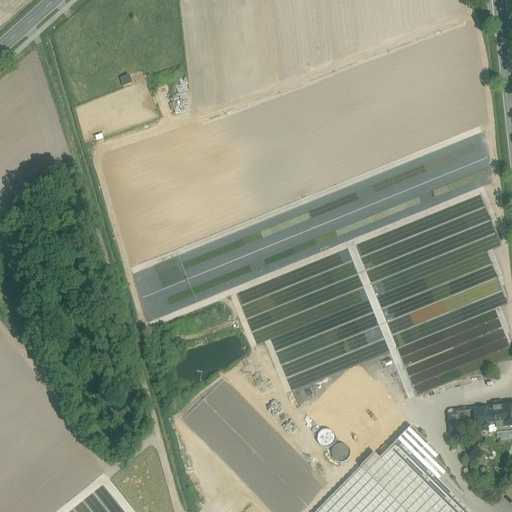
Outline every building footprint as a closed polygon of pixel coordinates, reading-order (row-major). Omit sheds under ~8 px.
[(124,87),(134,83),(131,75),(121,78),(124,87)] [(484,274),(487,281),(496,277),(489,261),(485,263),(489,272),(484,274)] [(255,344),(273,338),(272,334),(267,336),(264,328),(255,331),(253,325),(254,324),(251,315),(245,317),(255,344)] [(511,405),(474,410),(477,431),(511,427),(511,405)] [(474,410),(461,411),(463,433),(477,431),(474,410)] [(455,415),(449,416),(451,434),(463,433),(461,411),(455,412),(455,415)] [(411,427),(398,441),(415,458),(429,444),(411,427)] [(321,431),(321,444),(334,445),(334,431),(321,431)] [(374,453),(316,511),(469,511),(415,458),(398,441),(380,459),(374,453)] [(334,447),(337,460),(351,457),(348,444),(334,447)]
